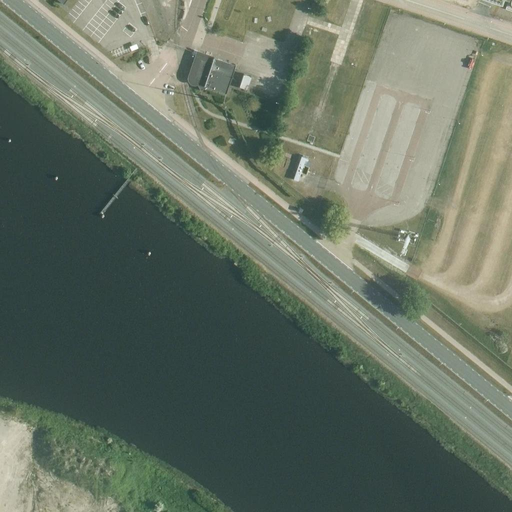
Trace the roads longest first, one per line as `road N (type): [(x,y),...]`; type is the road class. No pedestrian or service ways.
road 1 (tertiary): [(330,268),(7,0)]
road 2 (tertiary): [(511,414),(330,268)]
